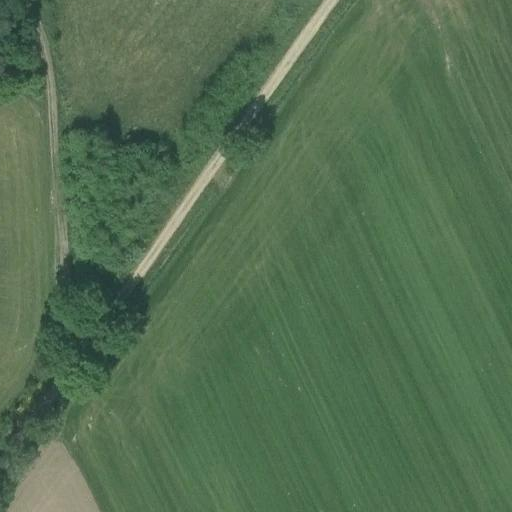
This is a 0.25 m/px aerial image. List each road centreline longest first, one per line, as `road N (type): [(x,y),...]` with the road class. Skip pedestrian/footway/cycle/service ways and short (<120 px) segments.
road 1 (track): [(83,346),(328,0)]
road 2 (track): [(21,0),(40,50),(70,320),(83,346)]
road 3 (track): [(83,346),(0,459)]
